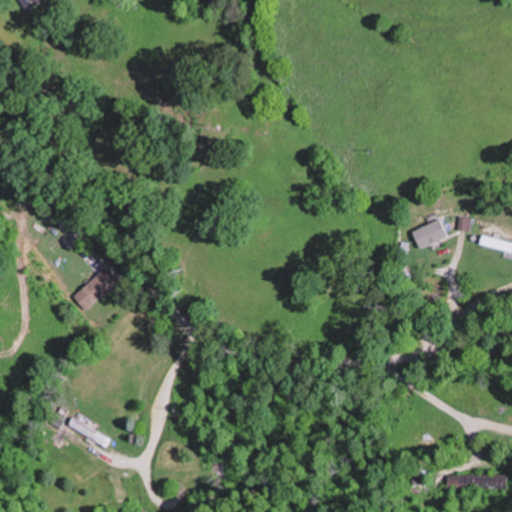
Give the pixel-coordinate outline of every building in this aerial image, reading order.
[(24,0),(31,10),(42,3),(40,0),(24,0)] [(472,229),(471,218),(461,218),(462,229),(472,229)] [(414,235),(417,242),(454,228),(451,221),(414,235)] [(481,245),(511,252),(511,241),(484,235),(481,245)] [(118,281),(105,268),(75,297),(88,310),(118,281)] [(511,491),(511,474),(450,474),(450,491),(511,491)]
